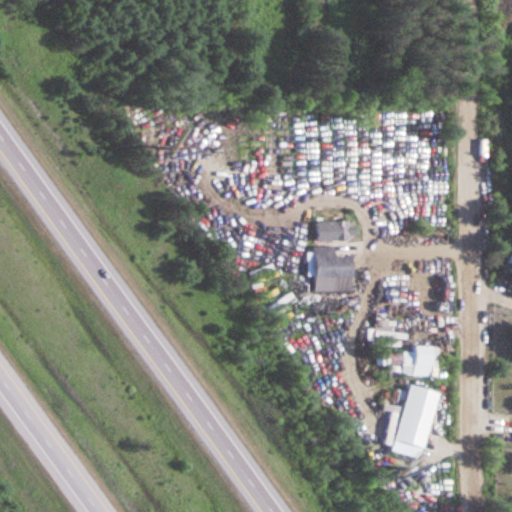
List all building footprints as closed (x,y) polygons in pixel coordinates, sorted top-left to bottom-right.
[(317,220),(317,239),(352,238),(352,220),(317,220)] [(352,255),(334,255),(334,245),(313,245),(313,255),(308,255),(308,276),(334,276),(334,291),(352,291),(352,255)] [(389,375),(438,375),(438,346),(414,345),(414,350),(376,349),(376,365),(389,366),(389,375)] [(374,430),(371,396),(363,397),(366,431),(374,430)] [(424,449),(433,449),(433,408),(425,408),(424,449)] [(413,505),(436,505),(436,484),(413,484),(413,505)]
